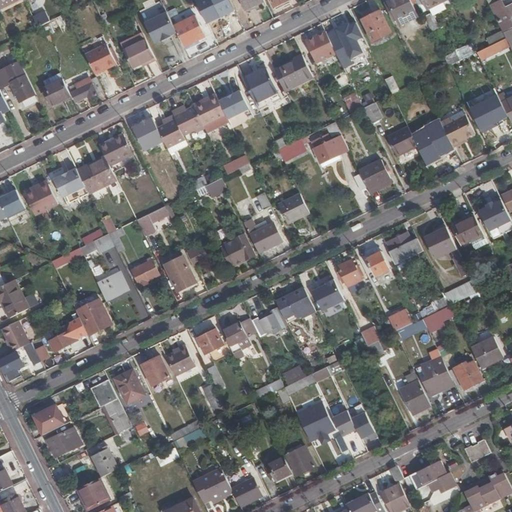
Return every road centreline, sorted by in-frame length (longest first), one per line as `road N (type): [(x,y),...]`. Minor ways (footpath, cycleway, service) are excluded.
road 1 (residential): [(4,404),(511,156)]
road 2 (residential): [(340,0),(0,166)]
road 3 (residential): [(275,511),(511,395)]
road 4 (residential): [(57,511),(4,404)]
